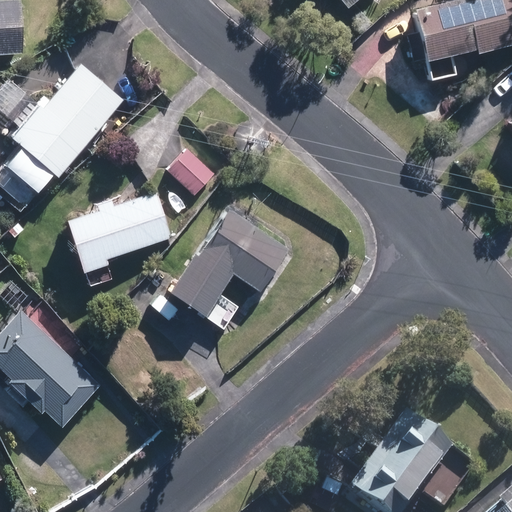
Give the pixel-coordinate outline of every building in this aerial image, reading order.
[(0,0),(0,52),(16,54),(18,0),(0,0)] [(418,59),(421,58),(423,80),(453,77),(450,55),(511,46),(511,0),(428,0),(410,2),(418,59)] [(6,135),(16,144),(0,163),(0,190),(21,207),(35,190),(50,172),(53,174),(118,96),(74,60),(47,92),(44,90),(6,135)] [(181,148),(164,169),(194,195),(212,174),(181,148)] [(64,216),(79,270),(84,286),(110,279),(105,262),(103,256),(166,237),(153,190),(110,203),(108,196),(91,201),(93,208),(64,216)] [(230,271),(253,289),(284,248),(228,205),(164,288),(217,329),(236,303),(217,288),(230,271)] [(99,384),(18,307),(0,325),(0,374),(56,428),(99,384)] [(377,511),(394,511),(429,468),(432,470),(452,444),(449,442),(405,408),(344,486),(377,511)] [(511,511),(511,491),(487,511),(511,511)]
